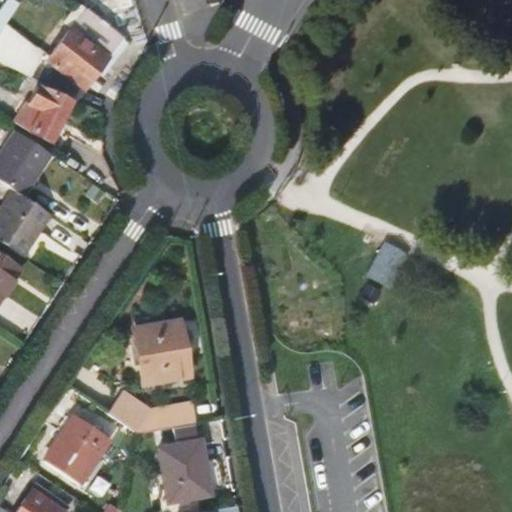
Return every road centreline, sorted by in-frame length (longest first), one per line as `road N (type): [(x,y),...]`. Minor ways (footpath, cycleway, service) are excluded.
road 1 (unclassified): [(209,201),(264,511)]
road 2 (residential): [(0,437),(163,192)]
road 3 (residential): [(209,201),(245,183),(264,148),(259,109),(233,79)]
road 4 (residential): [(179,72),(145,97),(132,138),(136,159),(163,192)]
